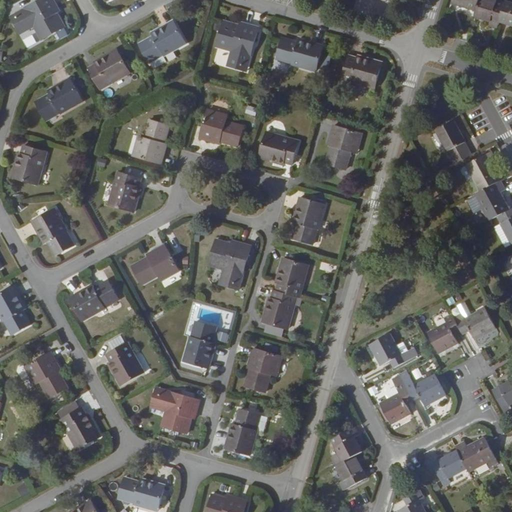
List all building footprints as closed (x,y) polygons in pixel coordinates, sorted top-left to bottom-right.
[(27,7),(19,11),(21,16),(13,21),(20,34),(34,27),(40,39),(62,27),(55,15),(53,10),(57,7),(52,0),(39,0),(36,2),(38,5),(29,10),(27,7)] [(480,0),(453,0),(453,2),(478,9),(480,0)] [(501,19),(506,2),(499,0),(480,0),(478,9),(476,15),(490,19),(489,25),(499,27),(501,19)] [(511,1),(508,0),(506,0),(506,2),(501,19),(511,22),(511,1)] [(21,16),(19,11),(10,16),(13,21),(21,16)] [(183,45),(170,22),(148,35),(149,38),(136,46),(147,63),(161,56),(161,57),(183,45)] [(256,29),(241,25),(240,29),(235,28),(222,24),(215,49),(228,52),(225,67),(241,71),(243,61),(247,63),(250,54),(246,53),(249,43),(253,44),(256,29)] [(314,72),(321,47),(297,40),(296,43),(281,39),(275,60),(290,64),(289,65),(314,72)] [(114,51),(104,57),(105,59),(93,66),(86,69),(98,90),(127,73),(114,51)] [(105,59),(104,57),(92,63),(93,66),(105,59)] [(380,64),(369,61),(369,64),(355,60),(347,58),(340,81),(373,90),(380,64)] [(59,114),(81,101),(68,79),(47,91),(48,95),(35,102),(45,121),(58,112),(59,114)] [(242,128),(225,124),(221,122),(223,116),(207,112),(199,140),(219,145),(220,143),(237,147),(242,128)] [(450,158),(468,148),(453,120),(435,130),(450,158)] [(148,122),(144,139),(143,143),(136,141),(132,157),(159,165),(165,145),(162,144),(167,127),(148,122)] [(345,170),(350,153),(351,149),(356,151),(361,135),(334,127),(328,147),(330,148),(326,164),(345,170)] [(259,159),(270,162),(271,159),(284,163),(292,166),(299,142),(266,133),(259,159)] [(22,147),(20,154),(17,169),(14,167),(11,178),(36,185),(45,153),(22,147)] [(453,164),(471,154),(468,148),(450,158),(453,164)] [(467,164),(481,190),(502,180),(492,162),(497,159),(494,151),(467,164)] [(132,213),(135,203),(132,202),(136,188),(138,180),(115,174),(106,206),(132,213)] [(475,193),(489,220),(510,208),(502,192),(507,189),(502,179),(502,180),(481,190),(475,193)] [(317,231),(323,207),(299,200),(292,224),(296,225),(291,240),(311,245),(315,231),(317,231)] [(511,207),(510,208),(497,216),(501,223),(511,243),(511,207)] [(53,257),(72,247),(64,234),(66,233),(54,210),(30,223),(43,246),(46,243),(53,257)] [(511,243),(501,223),(494,226),(505,246),(511,243)] [(249,248),(234,244),(233,249),(228,247),(214,243),(207,268),(221,272),(217,286),(233,290),(235,281),(240,282),(242,274),(239,273),(242,261),(245,262),(249,248)] [(140,286),(156,277),(160,275),(163,280),(178,272),(164,247),(145,258),(146,260),(131,268),(140,286)] [(281,260),(278,270),(282,271),(277,286),(276,286),(274,293),(296,299),(297,300),(306,267),(281,260)] [(117,301),(107,283),(93,291),(91,287),(69,300),(82,323),(104,310),(103,309),(117,301)] [(10,335),(28,325),(20,311),(23,310),(11,288),(0,293),(0,321),(1,322),(2,321),(10,335)] [(296,299),(274,293),(272,292),(271,300),(267,314),(264,314),(261,324),(286,331),(296,299)] [(461,328),(464,333),(471,329),(476,338),(497,327),(487,307),(466,318),(463,312),(455,316),(461,328)] [(455,316),(453,312),(445,316),(447,320),(427,331),(439,353),(460,341),(455,331),(461,328),(455,316)] [(211,343),(215,328),(195,322),(191,337),(190,337),(183,361),(208,369),(215,344),(211,343)] [(215,341),(227,342),(228,333),(216,332),(215,341)] [(392,332),(372,342),(382,363),(392,359),(396,366),(419,354),(415,346),(407,349),(404,341),(398,343),(392,332)] [(113,353),(125,345),(121,337),(108,344),(113,353)] [(127,344),(125,345),(113,353),(106,356),(110,363),(111,362),(118,375),(114,376),(120,387),(143,374),(127,344)] [(265,393),(269,376),(270,373),(276,374),(280,358),(253,350),(247,370),(250,371),(245,388),(265,393)] [(29,378),(31,383),(37,380),(39,384),(47,399),(65,389),(57,373),(59,372),(49,354),(24,369),(22,366),(18,368),(16,373),(21,383),(29,378)] [(108,364),(114,376),(118,375),(111,362),(110,363),(108,364)] [(406,382),(414,398),(421,395),(427,404),(448,393),(437,372),(417,383),(414,378),(406,382)] [(406,382),(402,376),(396,379),(399,386),(398,386),(397,385),(388,390),(386,393),(389,398),(380,402),(392,423),(412,412),(407,402),(414,398),(406,382)] [(511,383),(494,392),(505,412),(511,408),(511,406),(511,405),(511,383)] [(175,394),(165,391),(164,396),(155,393),(151,408),(166,411),(162,427),(186,434),(191,419),(192,413),(195,414),(199,401),(184,397),(184,399),(174,397),(175,394)] [(57,414),(61,421),(78,411),(74,404),(57,414)] [(99,438),(93,428),(91,430),(84,417),(80,410),(78,411),(61,421),(59,422),(75,451),(99,438)] [(225,449),(250,456),(257,432),(255,431),(260,416),(240,411),(235,426),(232,424),(225,449)] [(91,430),(93,428),(86,416),(84,417),(91,430)] [(357,455),(365,450),(357,435),(362,432),(357,424),(334,438),(342,452),(334,456),(338,465),(357,455)] [(469,469),(470,471),(489,461),(492,466),(499,462),(487,438),(471,446),(468,440),(458,446),(460,450),(469,469)] [(458,475),(469,469),(460,450),(434,463),(443,481),(458,475)] [(370,477),(357,455),(338,465),(345,478),(341,481),(346,490),(370,477)] [(158,511),(163,492),(164,486),(140,480),(139,483),(123,479),(118,499),(134,503),(133,505),(158,511)] [(421,489),(406,497),(410,505),(401,510),(401,511),(427,511),(421,500),(425,497),(421,489)] [(167,511),(172,495),(163,492),(158,511),(133,505),(130,511),(167,511)] [(243,511),(246,502),(232,499),(231,503),(226,502),(212,497),(207,511),(243,511)] [(96,511),(91,501),(71,511),(96,511)]
